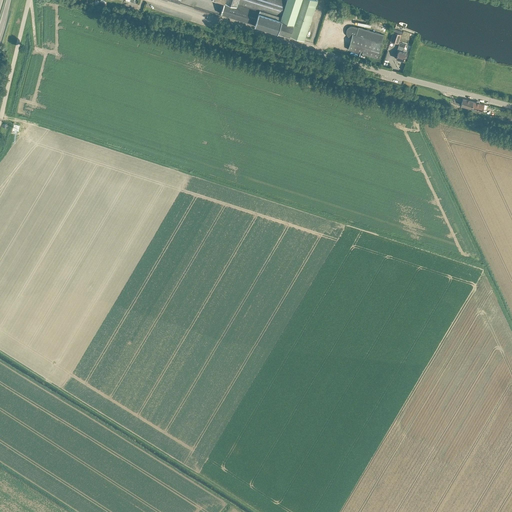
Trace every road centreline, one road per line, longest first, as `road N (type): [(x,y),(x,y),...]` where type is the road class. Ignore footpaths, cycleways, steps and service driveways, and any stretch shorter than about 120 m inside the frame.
road 1 (tertiary): [(511,106),(152,0)]
road 2 (unclassified): [(0,120),(28,0)]
